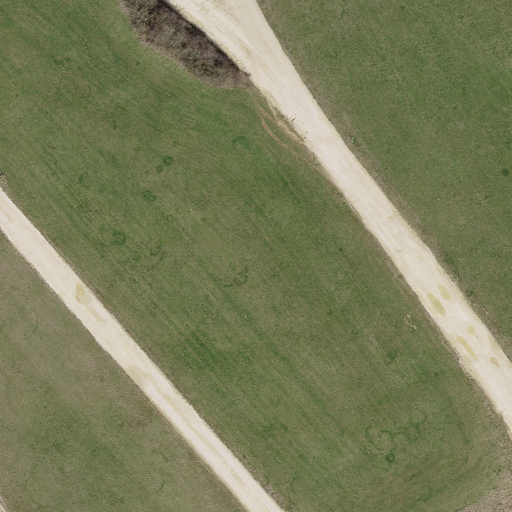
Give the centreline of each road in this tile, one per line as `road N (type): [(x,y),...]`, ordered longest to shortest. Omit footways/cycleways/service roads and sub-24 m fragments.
road 1 (track): [(247,42),(511,403)]
road 2 (track): [(0,210),(265,511)]
road 3 (track): [(232,0),(247,42),(183,0)]
